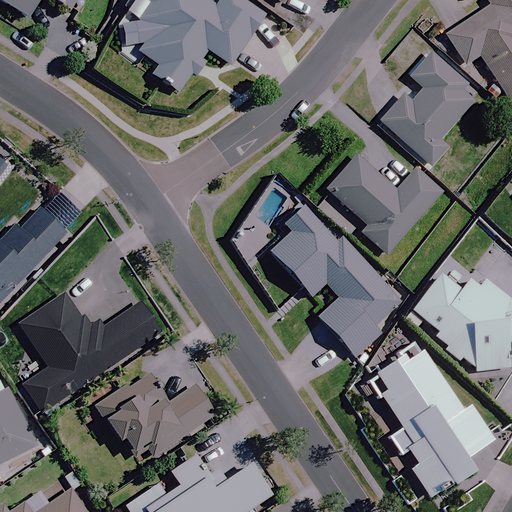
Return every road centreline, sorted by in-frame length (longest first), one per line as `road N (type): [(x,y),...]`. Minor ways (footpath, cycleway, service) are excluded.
road 1 (residential): [(354,511),(148,207)]
road 2 (residential): [(148,207),(268,113),(379,0)]
road 3 (residential): [(148,207),(64,117),(0,77)]
